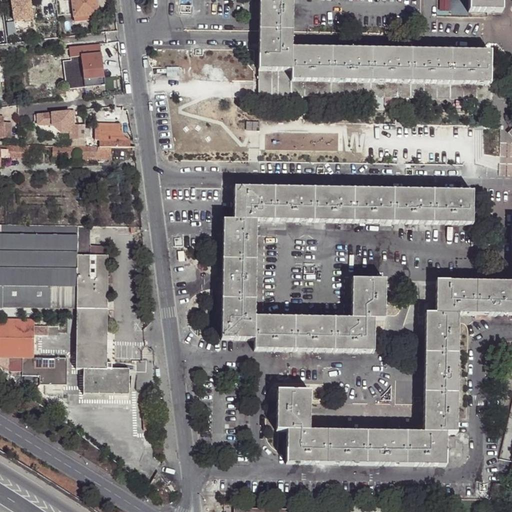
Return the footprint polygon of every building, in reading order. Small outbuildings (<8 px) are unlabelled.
[(30,0),(12,2),(14,22),(32,20),(30,0)] [(71,0),(73,20),(87,18),(97,17),(95,0),(71,0)] [(261,33),(295,34),(295,25),(294,0),(261,0),(261,9),(261,25),(261,33)] [(468,0),(469,15),(501,15),(501,0),(468,0)] [(260,49),(294,49),(294,40),(295,34),(261,33),(260,40),(260,49)] [(80,50),(81,57),(98,55),(97,48),(80,50)] [(80,49),(69,50),(70,59),(81,57),(80,50),(80,49)] [(293,74),(294,49),(260,49),(260,61),(260,74),(293,74)] [(293,74),(293,85),(332,85),(333,50),(313,50),(294,49),(293,74)] [(372,85),(373,51),(353,51),(333,50),(332,85),(372,85)] [(410,86),(411,52),(392,52),(373,51),(372,85),(410,86)] [(450,87),(450,53),(431,53),(411,52),(410,86),(450,87)] [(470,53),(450,53),(450,87),(490,88),(490,53),(470,53)] [(98,55),(81,57),(83,81),(103,79),(100,55),(98,55)] [(81,57),(70,59),(71,66),(73,66),(74,83),(76,82),(83,81),(81,57)] [(73,66),(71,66),(65,67),(67,83),(74,83),(73,66)] [(490,88),(450,87),(410,86),(372,85),(332,85),(293,85),(293,74),(260,74),(259,90),(259,99),(293,99),(297,99),(400,101),(490,102),(490,95),(490,88)] [(69,112),(36,115),(38,125),(52,126),(61,134),(70,134),(70,140),(72,140),(78,140),(78,126),(74,126),(70,126),(69,112)] [(0,137),(10,138),(11,123),(3,123),(3,117),(0,116),(0,137)] [(99,127),(98,132),(100,132),(110,132),(112,134),(122,135),(120,130),(120,127),(99,127)] [(110,147),(112,147),(112,134),(110,132),(100,132),(98,134),(98,140),(98,147),(110,147)] [(134,148),(133,143),(122,135),(112,134),(112,147),(132,148),(134,148)] [(27,157),(27,146),(0,145),(0,151),(0,157),(27,157)] [(110,157),(110,147),(98,147),(87,147),(78,147),(72,146),(53,146),(53,156),(110,157)] [(274,224),(275,191),(255,191),(235,191),(235,224),(257,224),(274,224)] [(295,191),(275,191),(274,224),(315,225),(315,192),(295,191)] [(336,192),(315,192),(315,225),(355,226),(356,193),(336,192)] [(355,226),(395,226),(395,194),(379,193),(356,193),(355,226)] [(395,226),(434,227),(435,194),(415,194),(395,194),(395,226)] [(452,194),(435,194),(434,227),(473,228),(474,195),(452,194)] [(257,224),(235,224),(224,224),(224,230),(224,235),(257,235),(257,231),(257,224)] [(0,235),(77,236),(77,227),(0,225),(0,235)] [(89,248),(89,227),(77,227),(77,236),(77,255),(77,263),(108,263),(107,248),(89,248)] [(77,255),(77,236),(0,235),(0,285),(56,286),(77,286),(77,263),(77,255)] [(257,235),(224,235),(224,249),(223,264),(256,264),(257,235)] [(77,263),(77,286),(76,309),(76,351),(107,351),(108,263),(77,263)] [(223,285),(222,304),(255,304),(256,264),(223,264),(223,285)] [(352,283),(351,322),(375,322),(385,323),(386,284),(369,283),(352,283)] [(0,285),(0,307),(55,308),(56,286),(0,285)] [(435,285),(434,318),(457,318),(474,318),(475,285),(455,285),(435,285)] [(511,286),(495,286),(475,285),(474,318),(511,318),(511,286)] [(76,309),(77,286),(56,286),(55,308),(76,309)] [(255,343),(255,321),(255,304),(222,304),(222,326),(222,343),(255,343)] [(423,357),(456,357),(457,318),(434,318),(424,317),(423,337),(423,357)] [(50,362),(50,359),(33,359),(33,320),(0,319),(0,358),(10,359),(22,359),(21,373),(21,376),(39,376),(39,385),(66,386),(66,359),(55,359),(55,363),(50,362)] [(293,354),(294,321),(275,321),(255,321),(255,343),(255,354),(293,354)] [(334,355),(334,322),(314,322),(294,321),(293,354),(334,355)] [(375,322),(351,322),(334,322),(334,355),(374,355),(375,322)] [(155,372),(152,345),(136,345),(136,389),(157,389),(155,372)] [(128,351),(107,351),(76,351),(76,370),(83,370),(82,394),(128,394),(128,351)] [(422,376),(422,396),(455,396),(456,357),(423,357),(422,376)] [(21,373),(22,359),(10,359),(10,373),(21,373)] [(288,434),(310,434),(310,420),(310,405),(311,394),(278,393),(277,433),(288,434)] [(422,396),(422,407),(422,419),(422,436),(445,436),(455,436),(455,396),(422,396)] [(150,412),(142,412),(143,430),(151,430),(150,412)] [(316,434),(310,434),(288,434),(288,466),(326,467),(326,434),(316,434)] [(346,435),(326,434),(326,467),(365,467),(366,435),(346,435)] [(385,435),(366,435),(365,467),(405,468),(404,435),(385,435)] [(445,436),(422,436),(404,435),(405,468),(444,468),(444,452),(445,436)]
